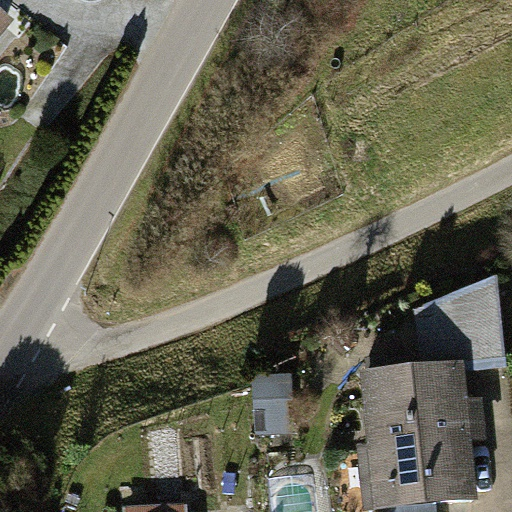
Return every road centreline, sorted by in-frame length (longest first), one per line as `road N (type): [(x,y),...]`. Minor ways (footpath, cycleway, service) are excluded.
road 1 (track): [(26,324),(81,352),(157,329),(511,167)]
road 2 (tertiary): [(209,0),(26,324),(0,355)]
